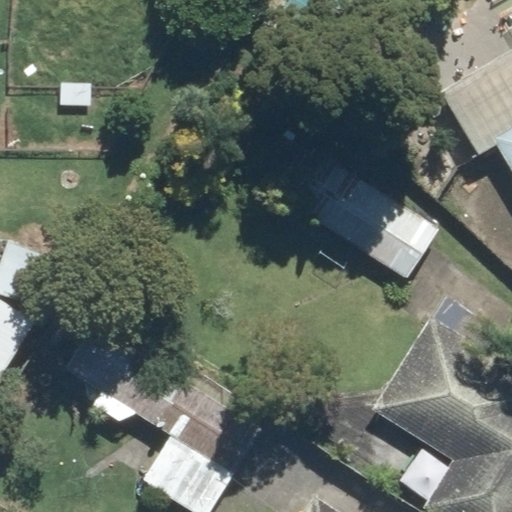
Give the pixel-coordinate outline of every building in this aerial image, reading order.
[(511,48),(442,89),(480,152),(498,141),(511,164),(511,48)] [(248,177),(410,276),(442,225),(280,125),(248,177)] [(0,382),(44,317),(0,287),(0,382)] [(425,504),(437,511),(511,511),(511,362),(433,313),(374,405),(455,457),(425,504)] [(144,478),(200,511),(210,511),(265,423),(96,320),(67,367),(173,432),(144,478)] [(348,511),(316,491),(303,511),(348,511)]
